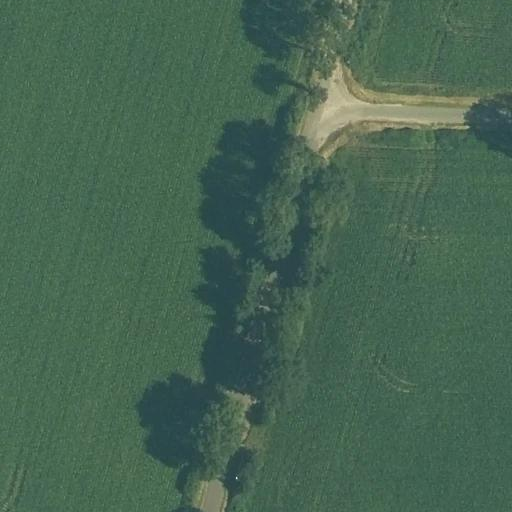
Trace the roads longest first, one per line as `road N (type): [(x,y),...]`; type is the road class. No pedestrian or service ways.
road 1 (unclassified): [(325,111),(209,511)]
road 2 (unclassified): [(325,111),(511,117)]
